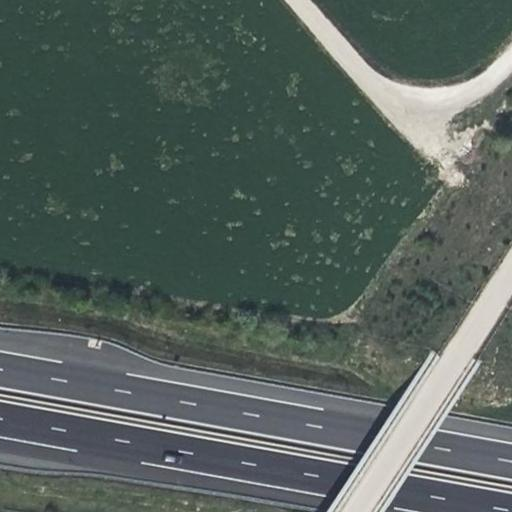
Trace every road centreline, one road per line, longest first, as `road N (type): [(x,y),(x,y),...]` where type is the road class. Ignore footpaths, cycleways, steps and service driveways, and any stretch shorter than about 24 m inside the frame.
road 1 (motorway): [(0,417),(511,510)]
road 2 (motorway): [(511,461),(0,369)]
road 3 (track): [(301,0),(380,89),(425,115),(498,76),(511,56)]
road 4 (unclassified): [(333,511),(451,329)]
